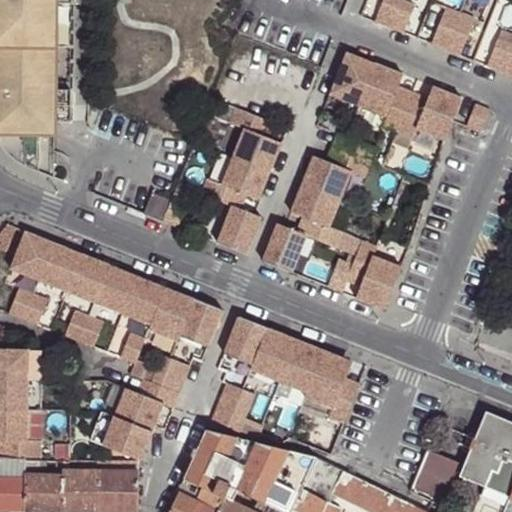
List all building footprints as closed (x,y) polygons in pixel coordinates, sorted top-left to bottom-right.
[(0,0),(0,130),(5,145),(15,156),(25,163),(60,177),(61,127),(61,94),(62,81),(46,80),(47,64),(47,51),(62,52),(63,8),(63,0),(0,0)] [(79,0),(63,0),(63,8),(80,9),(79,0)] [(403,0),(386,0),(378,20),(392,26),(403,0)] [(418,5),(406,0),(403,0),(392,26),(406,33),(418,5)] [(434,45),(448,52),(459,24),(445,18),(434,45)] [(473,30),(459,24),(448,52),(462,58),(473,30)] [(505,75),(511,57),(511,46),(502,42),(490,70),(505,75)] [(381,63),(353,51),(335,93),(363,105),(381,63)] [(409,75),(381,63),(363,105),(390,117),(405,123),(413,105),(398,98),(403,89),(409,75)] [(62,64),(47,64),(46,80),(62,81),(62,64)] [(463,99),(435,86),(429,100),(424,110),(413,105),(405,123),(419,129),(445,141),(449,131),(463,99)] [(398,98),(413,105),(417,95),(403,89),(398,98)] [(77,94),(61,94),(61,127),(76,127),(77,94)] [(429,100),(417,95),(413,105),(424,110),(429,100)] [(268,117),(241,105),(234,121),(249,127),(237,154),(275,170),(286,142),(274,137),(262,132),(268,117)] [(387,125),(390,117),(363,105),(357,121),(383,132),(387,125)] [(491,111),(477,105),(467,128),(481,134),(491,111)] [(268,117),(262,132),(274,137),(280,122),(268,117)] [(405,123),(390,117),(387,125),(402,132),(405,123)] [(405,123),(402,132),(416,138),(419,129),(405,123)] [(351,135),(342,131),(336,145),(348,150),(354,136),(351,135)] [(416,138),(402,132),(398,141),(411,148),(416,138)] [(380,147),(354,136),(348,150),(375,161),(380,147)] [(348,150),(336,145),(330,159),(342,164),(348,150)] [(375,161),(348,150),(342,164),(330,159),(318,155),(306,183),(343,199),(355,171),(369,176),(375,161)] [(275,170),(237,154),(226,181),(212,176),(206,191),(234,203),(240,188),(251,193),(263,198),(275,170)] [(343,199),(306,183),(294,211),(306,216),(318,221),(312,235),(340,246),(346,231),(332,225),(343,199)] [(251,193),(240,188),(234,203),(236,204),(245,208),(251,193)] [(177,200),(158,192),(149,214),(168,221),(177,200)] [(194,200),(180,194),(177,200),(168,221),(183,228),(194,200)] [(245,208),(236,204),(220,243),(249,254),(265,216),(245,208)] [(318,221),(306,216),(301,230),(311,234),(312,235),(318,221)] [(17,226),(9,222),(0,232),(0,245),(8,249),(17,226)] [(301,230),(282,222),(266,261),(295,273),(311,234),(301,230)] [(55,241),(27,230),(11,267),(40,278),(55,241)] [(82,252),(55,241),(40,278),(67,290),(82,252)] [(380,247),(367,242),(362,255),(357,266),(356,270),(369,275),(365,287),(359,299),(386,310),(388,306),(403,267),(376,256),(380,247)] [(111,264),(82,252),(67,290),(96,301),(111,264)] [(357,266),(343,260),(332,288),(346,294),(351,281),(356,270),(357,266)] [(139,275),(111,264),(96,301),(124,313),(139,275)] [(369,275),(356,270),(351,281),(365,287),(369,275)] [(167,287),(139,275),(124,313),(153,324),(165,291),(167,287)] [(34,292),(20,287),(10,311),(24,317),(25,316),(34,292)] [(193,303),(165,291),(153,324),(151,329),(178,340),(180,335),(193,303)] [(49,298),(34,292),(25,316),(24,317),(38,323),(49,298)] [(225,310),(195,298),(193,303),(180,335),(210,347),(225,310)] [(90,315),(76,309),(66,334),(80,340),(81,339),(90,315)] [(105,321),(90,315),(81,339),(80,340),(95,346),(105,321)] [(269,328),(241,317),(226,354),(255,366),(268,333),(269,328)] [(147,338),(132,333),(122,357),(138,363),(138,362),(147,338)] [(295,344),(268,333),(255,366),(254,371),(281,382),(295,344)] [(324,356),(295,344),(281,382),(310,393),(324,356)] [(43,350),(0,348),(0,381),(43,382),(43,350)] [(192,367),(163,356),(158,370),(187,381),(192,367)] [(352,367),(324,356),(310,393),(308,398),(336,409),(332,419),(348,425),(358,397),(343,391),(348,379),(352,367)] [(152,383),(158,370),(138,362),(138,363),(133,375),(146,381),(152,383)] [(187,381),(158,370),(152,383),(157,385),(181,395),(187,381)] [(362,386),(348,379),(343,391),(358,397),(362,386)] [(43,382),(0,381),(0,411),(42,412),(43,382)] [(152,383),(146,381),(139,397),(150,402),(157,385),(152,383)] [(181,395),(157,385),(150,402),(139,397),(127,392),(115,419),(152,435),(164,407),(175,411),(181,395)] [(246,391),(229,385),(224,397),(251,409),(256,396),(246,391)] [(251,409),(224,397),(219,410),(246,421),(251,409)] [(246,421),(219,410),(214,423),(241,434),(246,421)] [(42,412),(0,411),(0,458),(26,460),(40,461),(42,412)] [(511,497),(511,422),(487,412),(461,477),(484,488),(474,511),(504,511),(511,497)] [(115,419),(103,414),(92,441),(141,462),(152,435),(115,419)] [(295,511),(297,509),(305,493),(320,460),(318,459),(208,431),(184,482),(197,488),(224,500),(225,499),(232,503),(237,493),(272,509),(272,507),(281,511),(295,511)] [(429,451),(411,488),(442,504),(460,466),(429,451)] [(0,479),(25,480),(26,475),(26,460),(0,458),(0,479)] [(305,493),(323,503),(339,470),(320,460),(305,493)] [(98,472),(98,462),(72,462),(71,472),(98,472)] [(139,462),(98,462),(98,472),(139,473),(139,462)] [(63,511),(94,511),(97,511),(98,472),(71,472),(62,471),(62,476),(61,511),(63,511)] [(137,511),(139,473),(98,472),(97,511),(137,511)] [(334,492),(373,511),(393,511),(400,499),(344,472),(334,492)] [(25,511),(61,511),(62,476),(26,475),(25,480),(25,511)] [(0,510),(25,511),(25,480),(0,479),(0,510)] [(184,482),(178,494),(191,501),(197,488),(184,482)] [(219,511),(224,500),(197,488),(191,501),(178,494),(169,511),(219,511)] [(297,509),(301,511),(322,511),(327,504),(323,503),(305,493),(297,509)] [(472,511),(478,499),(466,494),(458,511),(472,511)] [(251,511),(241,507),(232,503),(225,499),(224,500),(219,511),(251,511)] [(393,511),(427,511),(400,499),(393,511)] [(244,501),(241,507),(251,511),(253,506),(244,501)] [(343,511),(344,511),(327,503),(327,504),(322,511),(343,511)]
